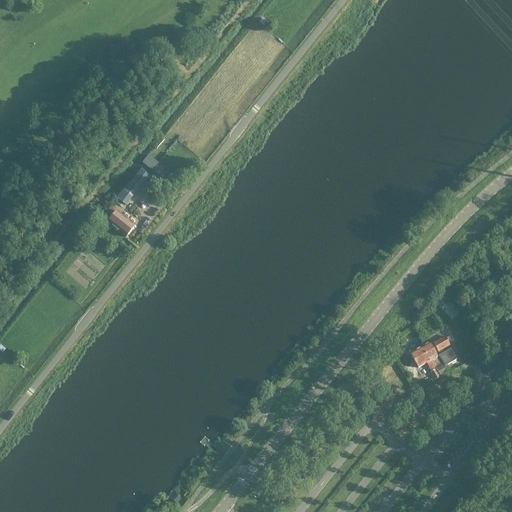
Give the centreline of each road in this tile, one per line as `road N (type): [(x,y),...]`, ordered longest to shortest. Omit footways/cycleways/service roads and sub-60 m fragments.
road 1 (tertiary): [(0,430),(343,0)]
road 2 (tertiary): [(511,175),(420,266),(219,511)]
